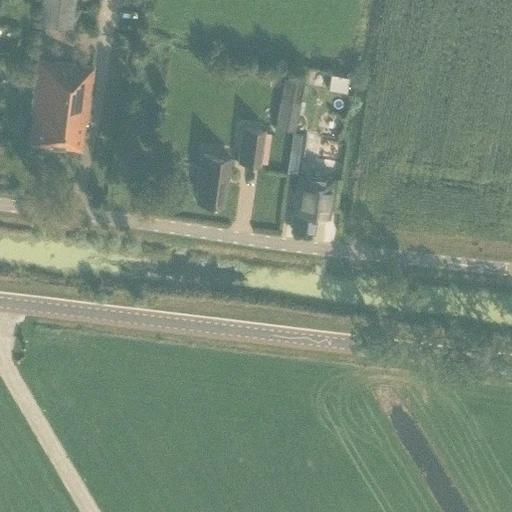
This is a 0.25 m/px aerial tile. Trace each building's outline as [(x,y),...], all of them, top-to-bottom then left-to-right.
[(71,27),(73,0),(41,0),(38,23),(71,27)] [(86,124),(93,67),(37,60),(30,114),(33,114),(30,143),(80,149),(83,123),(86,124)] [(331,73),(328,89),(346,92),(348,76),(331,73)] [(294,130),(303,82),(285,79),(275,127),(294,130)] [(238,161),(259,164),(264,129),(242,126),(238,161)] [(287,174),(298,176),(305,132),(294,131),(287,174)] [(226,188),(230,158),(200,154),(196,184),(198,184),(195,200),(222,204),(224,188),(226,188)] [(291,228),(314,231),(316,214),(329,216),(334,177),(305,173),(304,184),(297,183),(291,228)]
